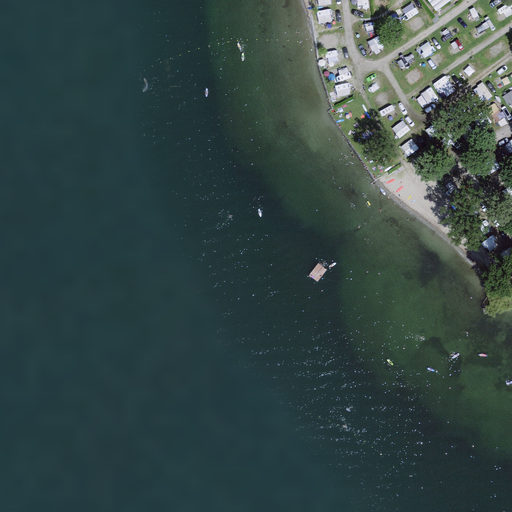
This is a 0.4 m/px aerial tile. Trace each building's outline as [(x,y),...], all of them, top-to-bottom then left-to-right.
[(430,0),(438,10),(452,0),(430,0)] [(317,11),(318,23),(333,22),(332,10),(317,11)] [(415,29),(427,23),(423,14),(411,20),(415,29)] [(375,24),(365,27),(368,38),(378,34),(375,24)] [(436,68),(449,59),(442,49),(429,57),(436,68)] [(476,63),(466,69),(471,79),(482,73),(476,63)] [(411,85),(424,76),(421,71),(408,80),(411,85)] [(427,108),(440,96),(432,87),(419,99),(427,108)] [(511,88),(503,97),(510,106),(511,104),(511,88)]
